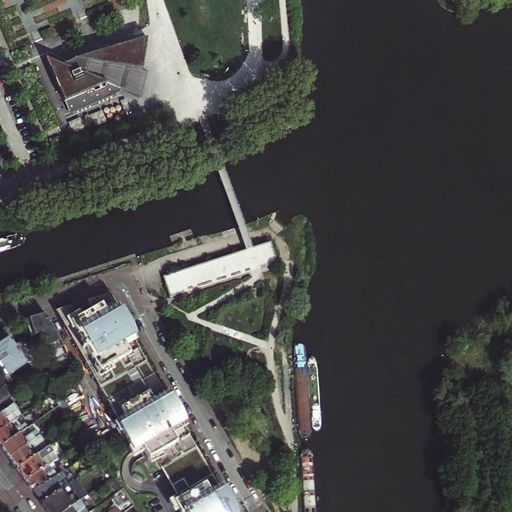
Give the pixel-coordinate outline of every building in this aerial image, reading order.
[(70,71),(53,64),(73,105),(75,104),(79,116),(127,95),(129,92),(143,97),(146,85),(149,73),(153,43),(80,66),(70,71)] [(249,252),(164,278),(171,298),(172,300),(256,273),(277,266),(276,263),(271,245),(249,252)] [(239,511),(238,508),(236,504),(234,501),(232,497),(229,494),(225,489),(223,491),(184,423),(186,421),(185,418),(185,415),(184,413),(183,410),(181,408),(180,406),(179,404),(177,402),(175,399),(172,396),(169,398),(134,336),(136,335),(135,331),(133,327),(131,322),(128,317),(125,313),(122,310),(119,311),(109,293),(56,310),(122,425),(120,426),(120,427),(118,428),(124,438),(126,437),(130,445),(128,446),(135,460),(152,451),(157,460),(159,460),(180,497),(169,503),(174,511),(239,511)] [(42,338),(49,351),(62,344),(49,317),(39,320),(29,324),(34,340),(42,338)] [(0,328),(0,370),(8,383),(20,401),(26,396),(12,374),(36,358),(23,339),(13,345),(8,338),(9,337),(5,326),(0,328)] [(0,414),(14,404),(20,401),(8,383),(0,388),(0,414)] [(14,404),(0,414),(0,430),(21,415),(22,415),(14,404)] [(21,415),(0,430),(0,446),(27,427),(24,422),(25,421),(21,415)] [(27,427),(0,446),(0,447),(3,452),(7,458),(36,437),(39,435),(31,424),(27,427)] [(36,437),(7,458),(11,464),(16,469),(45,449),(36,437)] [(45,449),(16,469),(20,476),(24,481),(41,470),(57,458),(49,446),(45,449)] [(41,470),(24,481),(28,487),(32,493),(61,472),(57,466),(46,474),(47,476),(46,477),(41,470)] [(61,472),(32,493),(37,498),(40,504),(69,483),(61,472)] [(122,488),(114,476),(107,481),(116,493),(122,488)] [(69,483),(40,504),(46,511),(63,511),(81,499),(88,495),(76,478),(69,483)] [(123,511),(133,505),(122,488),(116,493),(109,497),(116,507),(108,511),(123,511)] [(81,499),(63,511),(88,511),(90,511),(81,499)]
